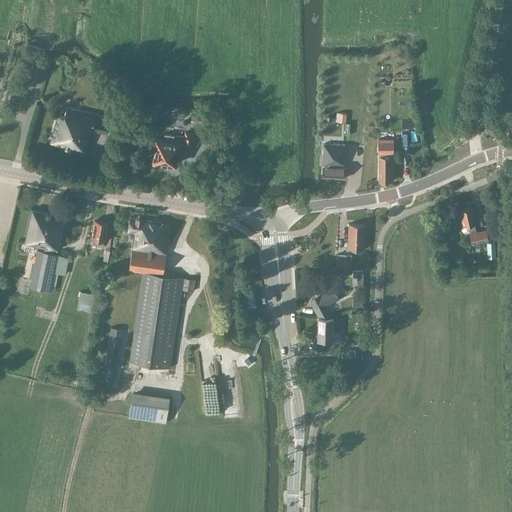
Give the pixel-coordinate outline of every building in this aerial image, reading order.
[(8,25),(8,37),(23,38),(23,35),(30,35),(31,26),(8,25)] [(45,48),(29,44),(20,81),(35,85),(45,48)] [(2,54),(17,57),(19,48),(4,45),(2,54)] [(0,70),(0,95),(5,97),(8,86),(11,87),(15,75),(0,70)] [(111,122),(66,109),(64,115),(57,114),(48,143),(85,154),(92,130),(108,134),(111,122)] [(416,121),(416,111),(406,112),(406,121),(416,121)] [(203,122),(203,117),(203,113),(198,113),(198,116),(192,116),(191,122),(203,122)] [(339,113),(338,121),(345,122),(346,114),(339,113)] [(149,141),(148,150),(154,151),(153,161),(175,164),(176,159),(181,160),(183,145),(192,146),(192,145),(198,146),(200,134),(193,133),(193,132),(185,131),(184,136),(163,133),(163,139),(155,137),(154,142),(149,141)] [(393,139),(378,139),(377,154),(393,153),(393,139)] [(328,167),(322,167),(322,177),(346,178),(346,168),(331,167),(331,165),(345,165),(345,154),(343,154),(343,145),(323,144),(322,155),(321,156),(321,165),(328,165),(328,167)] [(379,181),(393,181),(393,156),(378,156),(379,181)] [(9,199),(4,202),(8,212),(14,210),(9,199)] [(475,224),(476,223),(473,207),(459,209),(462,226),(468,225),(469,232),(468,233),(471,244),(489,240),(486,229),(476,231),(475,224)] [(45,248),(44,251),(36,250),(29,286),(55,291),(58,273),(65,274),(68,257),(58,255),(58,254),(51,252),(51,249),(57,251),(59,242),(61,242),(66,215),(31,209),(24,243),(45,248)] [(142,272),(134,331),(128,362),(169,368),(174,337),(182,277),(164,274),(170,225),(161,224),(162,221),(141,219),(141,218),(139,216),(139,215),(138,215),(135,218),(130,218),(128,231),(135,232),(132,250),(129,270),(142,272)] [(92,238),(92,244),(102,246),(103,240),(105,241),(109,222),(94,220),(90,238),(92,238)] [(365,224),(348,224),(347,249),(364,250),(365,224)] [(496,242),(487,242),(487,258),(496,258),(496,242)] [(351,255),(337,255),(336,269),(350,270),(351,255)] [(196,278),(184,277),(183,289),(195,290),(196,278)] [(318,317),(332,317),(326,305),(338,299),(332,288),(323,292),(322,290),(323,285),(321,280),(316,279),(311,281),(310,286),(312,291),(317,293),(318,295),(309,299),(318,317)] [(93,304),(95,288),(81,285),(78,302),(93,304)] [(243,288),(247,309),(256,307),(252,286),(243,288)] [(332,329),(333,318),(332,317),(318,317),(317,340),(332,340),(332,339),(338,340),(340,338),(340,332),(338,330),(332,329)] [(122,329),(110,327),(100,386),(112,388),(122,329)] [(132,395),(128,417),(166,423),(169,400),(132,395)]
